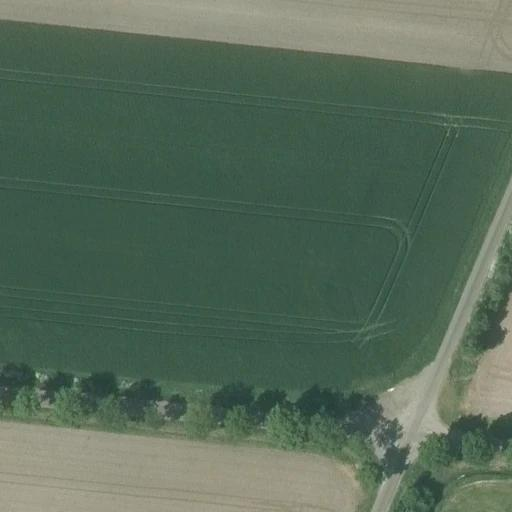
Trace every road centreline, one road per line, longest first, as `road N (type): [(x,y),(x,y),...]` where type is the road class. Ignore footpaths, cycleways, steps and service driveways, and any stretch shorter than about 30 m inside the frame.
road 1 (unclassified): [(0,400),(411,441)]
road 2 (unclassified): [(511,202),(411,441)]
